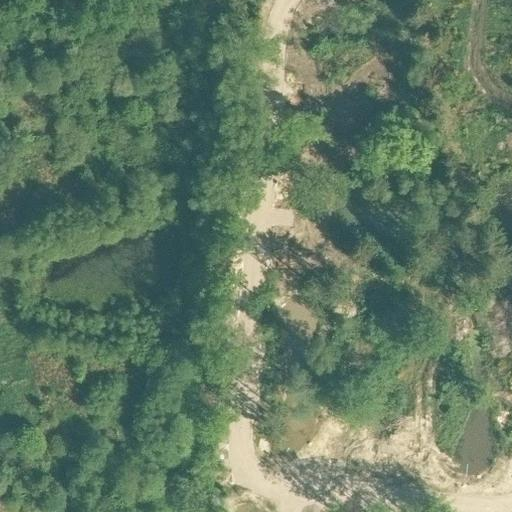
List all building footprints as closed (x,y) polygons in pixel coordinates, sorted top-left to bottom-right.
[(350,0),(320,2),(323,55),(354,53),(350,0)] [(480,0),(467,0),(452,12),(483,54),(508,36),(480,0)] [(321,84),(318,111),(355,114),(356,106),(371,108),(373,89),(321,84)] [(299,144),(297,170),(334,173),(335,166),(350,167),(351,149),(299,144)] [(495,161),(469,166),(477,203),(485,201),(488,216),(506,212),(495,161)] [(343,212),(298,215),(299,238),(305,237),(306,247),(330,245),(330,236),(345,235),(343,212)] [(380,271),(359,280),(373,315),(394,307),(387,287),(392,285),(387,273),(382,275),(380,271)] [(502,331),(493,335),(501,357),(509,355),(511,363),(511,322),(501,327),(502,331)] [(389,340),(339,359),(349,384),(384,370),(381,363),(395,358),(389,340)] [(400,419),(366,439),(385,472),(433,444),(421,424),(408,432),(400,419)]
